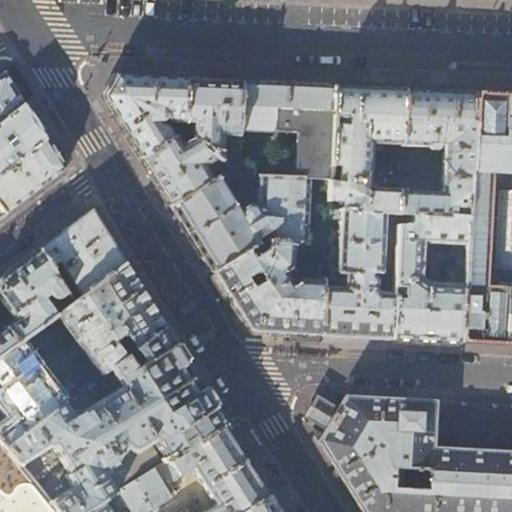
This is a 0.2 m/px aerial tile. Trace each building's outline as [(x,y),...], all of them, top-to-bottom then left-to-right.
[(5,73),(0,76),(0,123),(24,104),(16,90),(5,73)] [(140,158),(170,138),(164,128),(156,123),(161,115),(169,119),(183,120),(186,78),(154,77),(116,75),(103,98),(114,115),(121,127),(140,158)] [(212,80),(186,78),(183,120),(182,130),(191,137),(220,160),(236,173),(237,128),(241,81),(212,80)] [(328,168),(333,85),(309,84),(260,82),(241,81),(237,128),(295,131),(293,175),(328,177),(328,168)] [(364,87),(333,85),(328,168),(338,169),(337,184),(327,184),(326,203),(338,203),(337,210),(396,213),(397,194),(397,191),(368,190),(370,143),(399,145),(403,89),(364,87)] [(440,90),(403,89),(399,145),(426,146),(427,144),(441,145),(440,196),(397,194),(396,213),(411,213),(453,215),(454,204),(467,205),(473,92),(440,90)] [(511,93),(473,92),(467,205),(466,216),(460,343),(511,345),(511,93)] [(36,123),(24,104),(0,123),(0,177),(46,138),(36,123)] [(173,136),(170,138),(140,158),(166,198),(170,205),(211,179),(203,166),(208,163),(210,166),(215,166),(220,160),(191,137),(178,144),(173,136)] [(58,158),(46,138),(0,177),(0,207),(5,213),(32,193),(65,168),(58,158)] [(221,172),(211,179),(170,205),(184,228),(212,273),(259,242),(252,231),(264,224),(253,205),(250,204),(248,204),(246,205),(243,206),(241,208),(239,210),(222,184),(239,173),(236,173),(221,172)] [(327,184),(328,177),(293,175),(282,175),(255,174),(253,205),(264,224),(272,236),(268,235),(263,239),(292,241),(303,241),(324,242),(325,236),(305,235),(307,183),(327,184)] [(396,213),(337,210),(326,209),(325,217),(338,218),(336,271),(339,274),(346,274),(345,286),(322,285),(320,336),(359,338),(390,339),(392,292),(377,291),(373,285),(374,283),(375,281),(375,278),(374,276),(373,273),(372,272),(378,272),(380,270),(383,219),(396,220),(396,213)] [(62,232),(39,250),(54,274),(63,268),(80,296),(124,263),(111,243),(91,211),(74,224),(62,232)] [(400,225),(398,228),(395,227),(392,292),(390,339),(427,341),(460,343),(466,216),(453,215),(411,213),(411,222),(408,224),(407,223),(405,223),(404,222),(402,223),(401,223),(400,225)] [(291,267),(292,241),(263,239),(259,242),(212,273),(230,302),(235,310),(249,332),(271,333),(291,334),(320,336),(322,285),(323,281),(299,280),(291,284),(283,272),(291,267)] [(324,254),(324,242),(303,241),(303,253),(324,254)] [(54,274),(39,250),(20,264),(0,279),(0,299),(15,320),(4,328),(16,343),(18,342),(55,315),(43,298),(48,294),(50,296),(51,297),(53,298),(54,298),(57,298),(61,297),(63,296),(66,293),(54,274)] [(150,305),(124,263),(80,296),(56,314),(101,375),(103,373),(127,356),(135,350),(164,327),(150,305)] [(179,351),(164,327),(135,350),(143,363),(135,369),(127,356),(103,373),(106,377),(112,373),(118,382),(82,409),(81,411),(84,416),(80,420),(76,415),(72,417),(63,403),(4,446),(20,466),(47,448),(53,450),(66,476),(63,477),(63,481),(69,491),(49,501),(58,511),(85,511),(225,424),(211,402),(179,351)] [(0,355),(16,343),(4,328),(0,330),(0,355)] [(63,403),(18,342),(16,343),(0,355),(0,403),(11,418),(0,425),(0,441),(4,446),(63,403)] [(511,511),(511,405),(467,403),(363,398),(315,395),(308,407),(302,416),(318,441),(326,454),(362,511),(511,511)] [(225,424),(85,511),(244,511),(270,496),(259,479),(247,460),(235,440),(230,432),(225,424)] [(0,511),(58,511),(49,501),(20,466),(4,446),(0,441),(0,511)] [(279,511),(270,496),(244,511),(279,511)]
